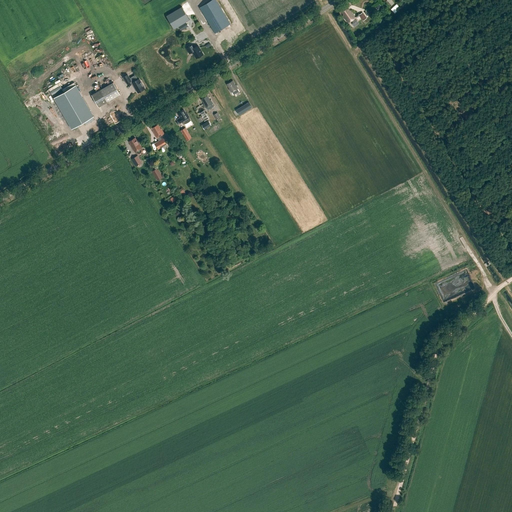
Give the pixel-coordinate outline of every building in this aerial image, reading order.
[(211,0),(193,11),(198,18),(202,16),(207,23),(208,22),(215,33),(230,24),(215,0),(211,0)] [(182,7),(166,16),(174,29),(190,20),(182,7)] [(355,18),(350,10),(350,11),(348,8),(342,12),(344,15),(343,15),(348,22),(351,20),(353,23),(357,21),(355,18)] [(359,15),(363,21),(367,18),(363,12),(359,15)] [(191,45),(186,48),(189,54),(192,52),(196,59),(203,55),(197,46),(193,48),(191,45)] [(128,75),(123,77),(127,84),(131,81),(138,93),(145,89),(139,78),(138,79),(136,77),(134,76),(130,78),(128,75)] [(236,85),(233,80),(227,84),(230,89),(229,89),(231,93),(232,92),(233,95),(234,95),(239,91),(238,89),(238,88),(236,85)] [(92,95),(99,107),(120,94),(113,82),(92,95)] [(76,85),(54,98),(72,129),(94,116),(76,85)] [(204,104),(206,108),(206,107),(208,110),(214,107),(212,104),(213,104),(211,100),(210,100),(207,95),(201,99),(204,104)] [(249,102),(236,110),(239,116),(252,108),(249,102)] [(178,113),(180,118),(178,119),(178,120),(179,122),(181,123),(182,121),(184,124),(191,120),(187,114),(186,114),(184,109),(178,113)] [(204,130),(211,125),(208,121),(201,125),(204,130)] [(155,143),(158,149),(167,144),(165,141),(166,140),(167,138),(168,137),(168,135),(166,132),(164,133),(161,129),(158,124),(152,128),(155,133),(154,133),(159,141),(155,143)] [(192,138),(185,127),(181,130),(187,141),(192,138)] [(137,140),(135,138),(129,141),(131,144),(130,144),(135,152),(135,153),(136,153),(136,154),(137,154),(138,154),(138,155),(139,155),(139,154),(140,154),(141,154),(141,153),(142,153),(142,152),(143,152),(143,151),(143,150),(143,149),(142,149),(142,148),(137,140)] [(142,163),(137,155),(132,159),(136,166),(142,163)] [(152,171),(158,181),(163,177),(158,168),(152,171)]
